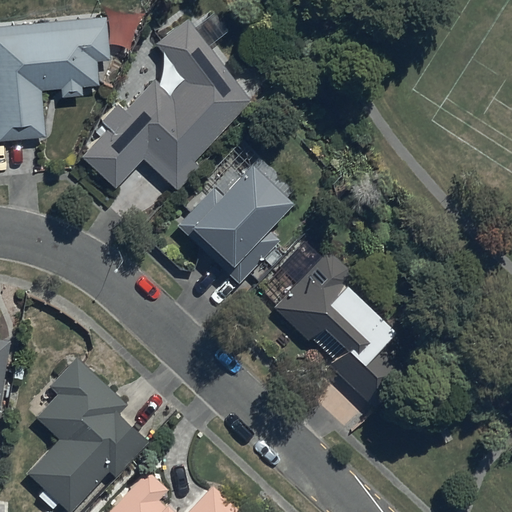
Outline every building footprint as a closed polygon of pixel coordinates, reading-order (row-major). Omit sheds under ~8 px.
[(0,17),(0,132),(46,129),(42,82),(62,81),(62,88),(85,86),(84,80),(99,78),(97,55),(110,54),(106,9),(0,17)] [(200,158),(195,153),(252,91),(186,10),(155,36),(185,73),(171,87),(156,72),(127,102),(120,95),(101,114),(109,122),(82,149),(114,181),(144,151),(176,183),(200,158)] [(294,188),(250,147),(216,184),(211,179),(175,218),(238,276),(280,232),(266,218),(294,188)] [(375,334),(393,315),(347,272),(347,259),(334,247),(325,248),(273,301),(306,332),(324,314),(347,337),(327,357),(374,402),(408,367),(375,334)] [(0,388),(8,332),(0,330),(0,388)] [(59,431),(28,466),(69,504),(105,465),(112,472),(150,431),(120,404),(127,396),(77,350),(51,378),(59,386),(37,410),(59,431)] [(149,464),(103,511),(245,511),(248,509),(214,477),(183,510),(169,497),(166,500),(158,491),(167,481),(149,464)]
